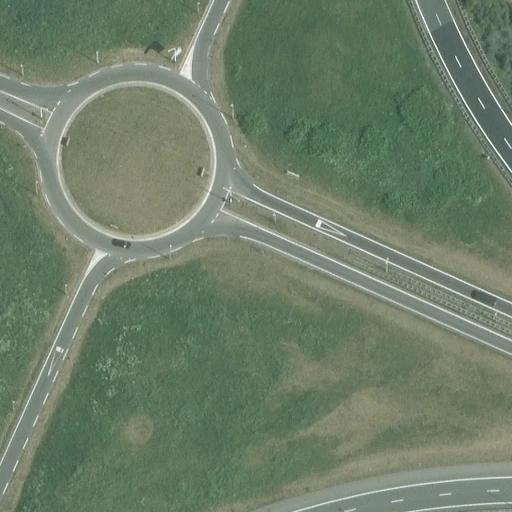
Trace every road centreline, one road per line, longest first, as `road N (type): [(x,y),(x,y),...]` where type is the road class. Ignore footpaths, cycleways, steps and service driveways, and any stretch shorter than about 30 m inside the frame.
road 1 (motorway): [(199,224),(258,233),(511,348)]
road 2 (motorway): [(511,311),(249,192),(225,166)]
road 3 (trunk): [(0,482),(87,285),(116,257),(145,248)]
road 4 (trunk): [(507,144),(430,0)]
road 5 (tertiary): [(208,108),(189,90),(141,74),(89,86),(69,103)]
road 6 (tertiary): [(47,152),(53,193),(70,219),(92,238),(145,248)]
road 7 (motorway): [(363,511),(511,492)]
